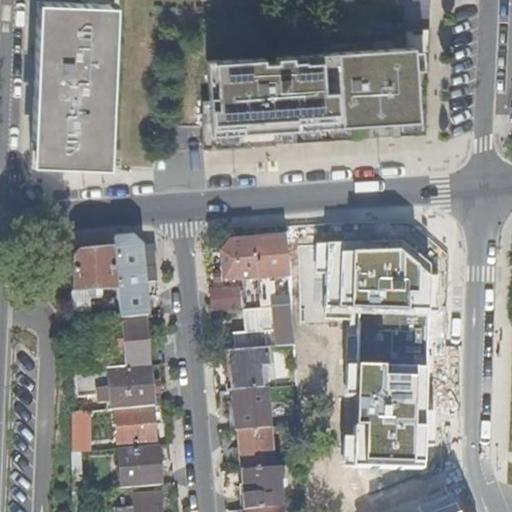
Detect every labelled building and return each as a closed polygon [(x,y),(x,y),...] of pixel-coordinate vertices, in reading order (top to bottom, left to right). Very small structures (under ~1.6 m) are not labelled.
[(410,44),(411,56),(282,66),(282,71),(270,72),(269,67),(263,68),(214,71),(216,107),(210,107),(208,161),(275,156),(274,141),(426,129),(422,80),(435,79),(438,0),(404,0),(404,8),(412,8),(411,26),(410,35),(410,44)] [(106,11),(27,8),(19,171),(98,175),(106,11)] [(289,275),(286,235),(254,238),(258,283),(263,282),(263,277),(289,275)] [(145,316),(146,316),(141,247),(130,237),(113,238),(114,248),(117,288),(120,319),(145,316)] [(258,283),(254,238),(231,240),(221,250),(222,280),(229,280),(229,291),(258,289),(258,283)] [(404,241),(298,244),(301,325),(355,323),(353,468),(423,469),(432,268),(404,241)] [(117,288),(114,248),(82,251),(70,264),(71,312),(91,310),(90,298),(101,297),(101,289),(117,288)] [(244,309),(260,307),(259,296),(258,289),(229,291),(217,292),(217,306),(244,304),(244,309)] [(260,307),(291,305),(290,295),(259,296),(260,307)] [(267,347),(294,345),(291,305),(260,307),(244,309),(243,309),(244,332),(233,333),(234,350),(267,347)] [(149,366),(145,316),(120,319),(99,321),(101,351),(106,351),(107,369),(149,366)] [(231,390),(261,388),(260,363),(267,363),(267,347),(234,350),(228,351),(231,390)] [(151,392),(149,366),(107,369),(108,384),(127,382),(129,408),(132,408),(152,406),(159,405),(158,391),(151,392)] [(108,384),(107,369),(102,370),(103,389),(122,388),(124,408),(129,408),(127,382),(108,384)] [(92,370),(71,372),(72,382),(92,380),(92,370)] [(238,430),(270,427),(267,388),(261,388),(231,390),(233,405),(233,415),(229,416),(230,428),(234,428),(234,430),(238,430)] [(155,441),(152,406),(132,408),(134,426),(116,427),(117,444),(155,441)] [(73,452),(91,451),(90,412),(72,413),(73,452)] [(241,470),(273,467),(270,427),(238,430),(241,470)] [(159,485),(156,445),(118,448),(121,489),(159,485)] [(245,509),(280,507),(281,507),(280,488),(285,487),(285,481),(279,481),(278,467),(273,467),(241,470),(244,509),(245,509)] [(84,492),(86,492),(86,485),(82,483),(73,483),(73,493),(84,492)] [(84,511),(84,492),(73,493),(73,511),(84,511)] [(161,511),(160,500),(152,500),(152,495),(132,496),(133,511),(161,511)]
